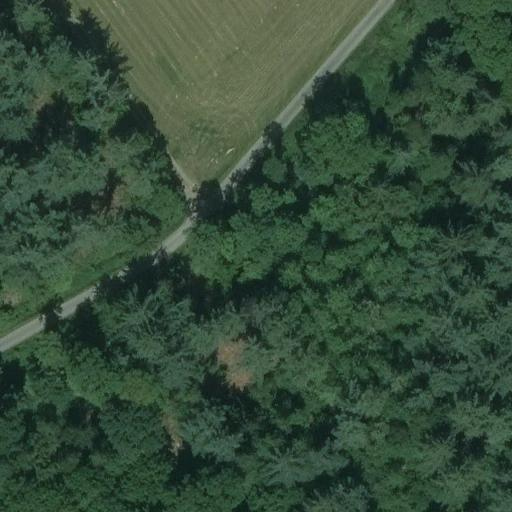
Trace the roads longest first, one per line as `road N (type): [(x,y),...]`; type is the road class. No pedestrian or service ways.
road 1 (unclassified): [(390,0),(189,234),(0,345)]
road 2 (track): [(205,215),(48,0)]
